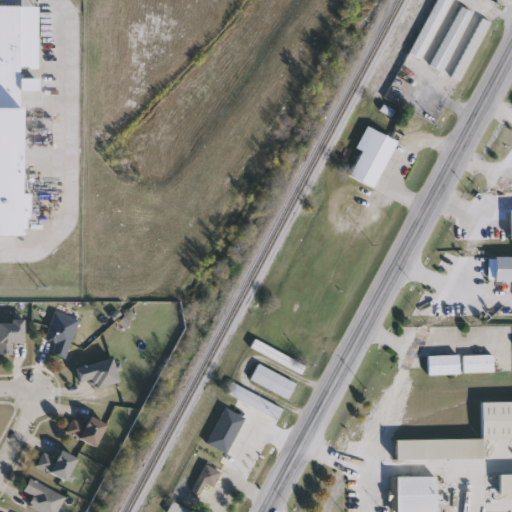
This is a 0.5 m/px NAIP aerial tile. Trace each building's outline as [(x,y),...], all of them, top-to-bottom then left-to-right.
[(451,0),(422,59),(412,54),(437,0),(451,0)] [(0,5),(12,5),(13,240),(0,240),(0,5)] [(472,12),(443,71),(433,66),(462,6),(472,12)] [(491,23),(461,81),(453,77),(483,18),(491,23)] [(350,177),(362,151),(357,148),(367,127),(408,147),(386,194),(350,177)] [(54,342),(44,339),(53,311),(77,318),(65,358),(51,354),(54,342)] [(0,320),(22,320),(22,341),(10,341),(10,354),(0,354),(0,320)] [(252,347),(256,339),(306,367),(302,375),(252,347)] [(74,366),(110,356),(117,381),(92,388),(89,377),(78,380),(74,366)] [(459,356),(459,375),(429,375),(429,356),(459,356)] [(493,374),(464,374),(464,356),(493,356),(493,374)] [(297,384),(289,400),(251,379),(260,364),(297,384)] [(284,406),(279,417),(227,396),(231,385),(284,406)] [(482,458),(395,459),(395,440),(482,439),(482,402),(511,401),(511,439),(482,440),(482,458)] [(71,418),(85,424),(88,415),(105,422),(95,445),(65,432),(71,418)] [(77,458),(67,480),(35,466),(42,451),(54,457),(58,449),(77,458)] [(215,488),(206,484),(201,496),(193,492),(206,465),(222,472),(215,488)] [(500,474),(511,474),(511,494),(500,494),(500,474)] [(396,511),(396,477),(435,477),(435,511),(396,511)] [(65,497),(57,511),(40,511),(27,505),(32,495),(22,490),(28,478),(65,497)] [(191,511),(168,511),(173,503),(191,511)]
